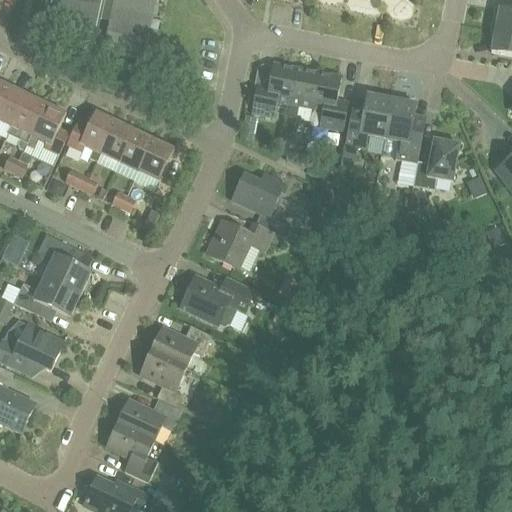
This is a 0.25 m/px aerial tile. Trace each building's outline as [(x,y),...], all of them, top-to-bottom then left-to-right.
[(104,52),(143,61),(156,0),(61,0),(56,28),(94,36),(93,42),(105,45),(104,52)] [(492,32),(511,36),(511,13),(500,11),(498,18),(492,32)] [(491,55),(511,59),(511,36),(492,32),(492,33),(493,47),(491,55)] [(256,89),(251,117),(273,121),(276,105),(289,108),(296,73),(272,68),(268,91),(256,89)] [(318,77),(296,73),(289,108),(287,118),(288,118),(284,139),(293,141),(298,109),(311,112),(318,77)] [(318,77),(311,112),(322,114),(319,130),(343,134),(348,107),(336,105),(341,82),(318,77)] [(13,129),(27,99),(7,89),(0,105),(0,122),(11,128),(13,129)] [(370,139),(385,142),(392,103),(367,98),(363,121),(351,119),(346,147),(368,151),(370,139)] [(25,154),(28,148),(27,147),(45,107),(27,99),(13,129),(11,128),(8,136),(20,142),(19,147),(20,151),(25,154)] [(395,162),(417,166),(418,164),(418,165),(423,139),(411,137),(417,107),(392,103),(385,142),(399,144),(395,162)] [(27,147),(28,148),(33,150),(38,141),(47,145),(44,149),(60,156),(69,136),(58,131),(65,117),(45,107),(27,147)] [(101,155),(102,156),(117,126),(96,116),(90,130),(79,125),(67,149),(81,156),(85,147),(94,152),(90,161),(97,164),(101,155)] [(102,156),(121,165),(136,135),(117,126),(102,156)] [(241,140),(253,146),(256,133),(243,130),(241,140)] [(121,165),(140,174),(154,144),(136,135),(121,165)] [(413,189),(435,193),(437,182),(452,185),(460,148),(434,143),(430,167),(418,165),(418,164),(417,166),(413,189)] [(140,174),(159,183),(173,153),(154,144),(140,174)] [(303,157),(288,154),(286,163),(301,171),(303,157)] [(353,173),(355,160),(344,157),(341,171),(353,173)] [(3,172),(13,176),(19,163),(10,158),(3,172)] [(511,160),(496,174),(511,194),(511,160)] [(13,176),(22,180),(28,167),(19,163),(13,176)] [(338,169),(325,167),(323,179),(336,182),(338,169)] [(66,184),(84,193),(90,181),(71,173),(66,184)] [(232,204),(268,221),(284,189),(270,183),(267,190),(243,179),(232,204)] [(84,193),(92,197),(98,185),(90,181),(84,193)] [(113,207),(122,211),(128,199),(118,195),(113,207)] [(122,211),(130,215),(136,203),(128,199),(122,211)] [(429,221),(436,218),(431,206),(424,209),(429,221)] [(160,217),(152,213),(146,225),(153,229),(160,217)] [(207,257),(238,272),(249,248),(264,255),(274,236),(254,226),(249,237),(223,225),(207,257)] [(284,241),(304,249),(309,237),(289,228),(284,241)] [(506,245),(499,230),(488,235),(494,250),(506,245)] [(13,240),(3,261),(18,268),(21,261),(18,260),(25,245),(13,240)] [(51,269),(44,282),(80,300),(91,276),(64,264),(70,251),(47,240),(36,262),(51,269)] [(283,285),(296,291),(300,284),(286,278),(283,285)] [(219,326),(226,329),(231,326),(237,312),(244,316),(255,293),(228,280),(222,292),(196,280),(182,311),(218,328),(219,326)] [(24,288),(14,308),(37,319),(43,308),(70,321),(80,300),(44,282),(38,295),(24,288)] [(0,300),(0,323),(5,326),(14,306),(0,300)] [(285,314),(278,311),(273,322),(280,325),(285,314)] [(0,349),(0,364),(32,380),(38,368),(51,374),(65,345),(28,328),(17,351),(3,344),(0,349)] [(152,355),(187,371),(198,348),(206,352),(212,339),(191,329),(185,341),(163,331),(152,355)] [(157,401),(159,402),(178,411),(185,398),(177,394),(187,371),(152,355),(141,378),(163,388),(157,401)] [(0,426),(21,436),(35,407),(6,393),(14,377),(0,370),(0,426)] [(118,427),(154,444),(162,428),(173,434),(183,413),(159,402),(153,415),(129,404),(118,427)] [(214,417),(209,427),(218,432),(219,432),(224,422),(223,422),(214,417)] [(125,475),(148,486),(158,465),(147,460),(154,444),(118,427),(107,451),(131,462),(125,475)] [(84,508),(91,511),(131,511),(132,510),(136,511),(142,511),(149,499),(123,487),(121,492),(98,481),(84,508)] [(176,494),(187,499),(192,488),(181,483),(176,494)] [(149,509),(156,511),(181,511),(186,502),(158,489),(149,509)]
